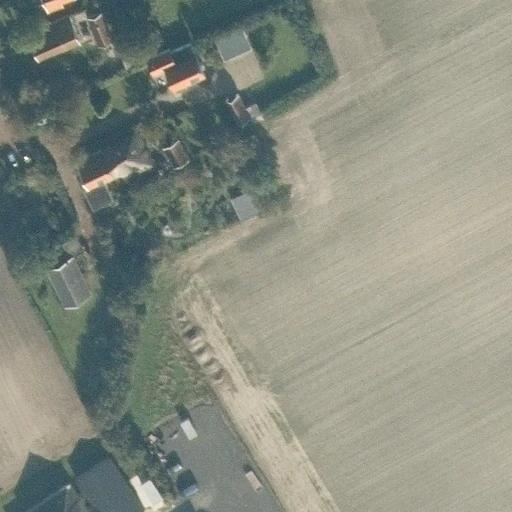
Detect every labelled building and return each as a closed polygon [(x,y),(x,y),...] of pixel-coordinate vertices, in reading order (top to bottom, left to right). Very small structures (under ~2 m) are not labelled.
[(44,0),(47,8),(63,2),(62,0),(44,0)] [(103,9),(87,15),(98,43),(114,37),(103,9)] [(70,15),(29,32),(40,57),(80,40),(70,15)] [(242,25),(215,37),(225,57),(251,45),(242,25)] [(170,46),(148,57),(154,71),(164,66),(173,87),(204,73),(190,42),(172,51),(170,46)] [(122,55),(126,66),(142,61),(137,49),(122,55)] [(238,91),(225,98),(240,128),(250,124),(256,118),(262,116),(257,104),(246,108),(238,91)] [(105,149),(117,173),(132,166),(135,171),(153,162),(140,133),(105,149)] [(180,138),(169,145),(175,156),(171,158),(176,165),(191,157),(180,138)] [(117,173),(105,149),(77,162),(88,186),(84,188),(93,207),(113,198),(111,190),(105,179),(117,173)] [(246,194),(233,201),(242,217),(273,200),(265,184),(262,185),(254,168),(241,174),(250,192),(246,194)] [(77,234),(40,252),(66,302),(91,289),(73,254),(84,249),(77,234)] [(115,301),(104,307),(110,318),(121,313),(115,301)] [(109,455),(75,478),(97,511),(138,511),(144,508),(109,455)] [(150,477),(141,483),(153,502),(162,496),(150,477)] [(31,511),(29,508),(22,511),(72,511),(64,500),(46,511),(31,511)]
